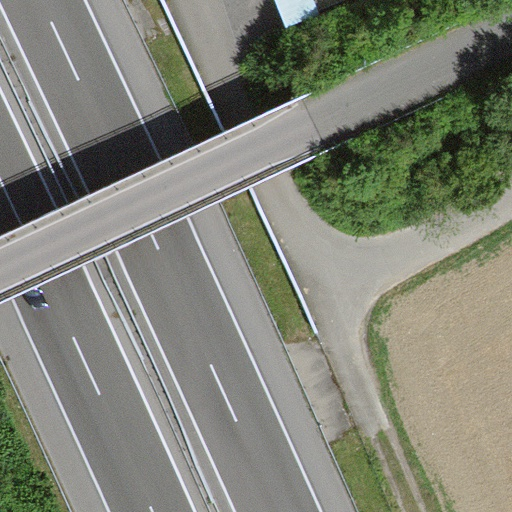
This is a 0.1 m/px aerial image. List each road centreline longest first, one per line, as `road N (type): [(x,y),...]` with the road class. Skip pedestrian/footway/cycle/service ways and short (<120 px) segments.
road 1 (unclassified): [(0,267),(511,27)]
road 2 (motorway): [(275,511),(42,0)]
road 3 (motorway): [(0,192),(145,511)]
road 4 (track): [(330,292),(413,511)]
